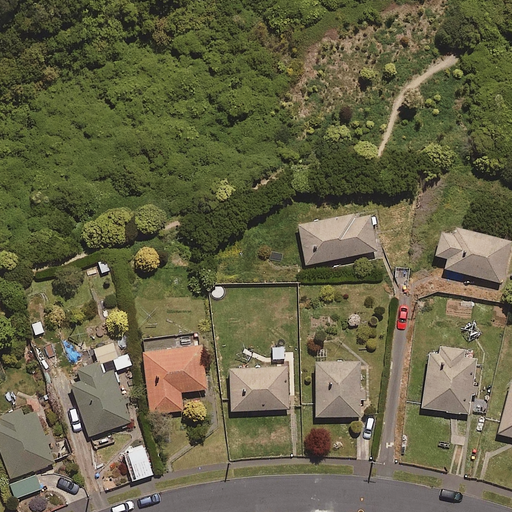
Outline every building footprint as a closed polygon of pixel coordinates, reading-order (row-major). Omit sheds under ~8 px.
[(324,258),(376,250),(371,222),(380,220),(378,208),(353,212),(352,207),(297,216),(305,266),(325,263),(324,258)] [(511,236),(511,234),(455,218),(452,229),(442,226),(435,249),(448,252),(444,265),(499,281),(511,236)] [(90,431),(134,416),(118,368),(131,364),(120,329),(95,338),(99,350),(78,357),(83,371),(72,375),(90,431)] [(201,331),(142,336),(149,408),(182,404),(180,383),(206,380),(201,331)] [(421,399),(468,406),(471,386),(476,387),(477,376),(472,376),(476,345),(461,343),(463,334),(437,331),(436,340),(429,339),(421,399)] [(285,338),(271,338),(272,357),(229,358),(230,405),(287,404),(285,338)] [(360,348),(315,349),(316,410),(361,408),(360,348)] [(493,428),(511,432),(511,372),(507,371),(493,428)] [(48,436),(57,432),(44,395),(35,398),(32,390),(0,400),(0,439),(11,473),(55,457),(48,436)] [(153,468),(145,438),(122,444),(130,474),(153,468)] [(36,468),(10,477),(15,493),(41,484),(36,468)]
